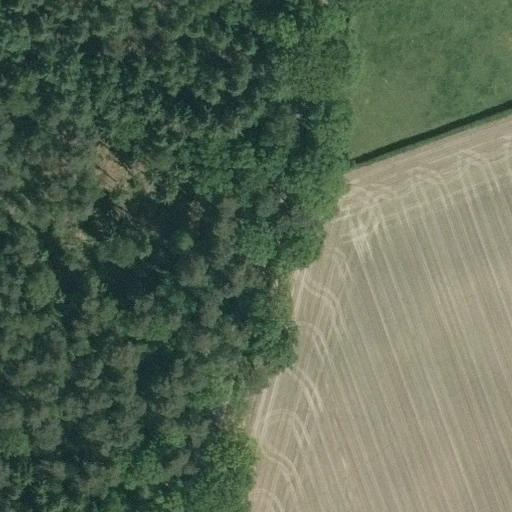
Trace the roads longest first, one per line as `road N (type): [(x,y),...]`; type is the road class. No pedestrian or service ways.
road 1 (unclassified): [(177,511),(312,0)]
road 2 (track): [(179,0),(299,47)]
